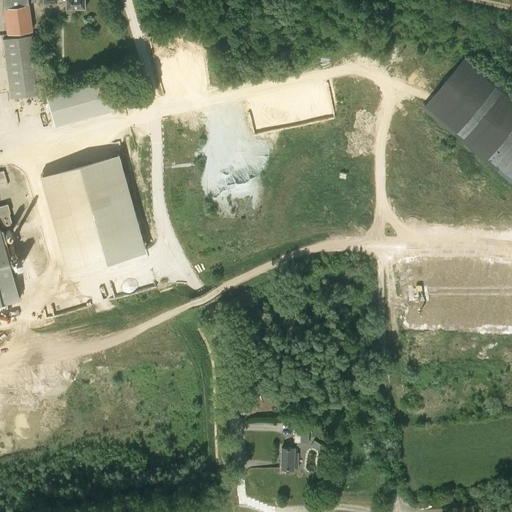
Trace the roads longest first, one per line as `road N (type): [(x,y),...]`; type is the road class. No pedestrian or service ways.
road 1 (unknown): [(13,151),(48,260),(20,356),(137,329),(291,251),(369,242)]
road 2 (unknown): [(369,242),(381,111),(373,74),(359,68),(155,107),(13,151)]
road 3 (unclassified): [(242,511),(228,365),(219,327),(165,232),(155,107),(126,0)]
road 4 (unknown): [(369,242),(511,246)]
